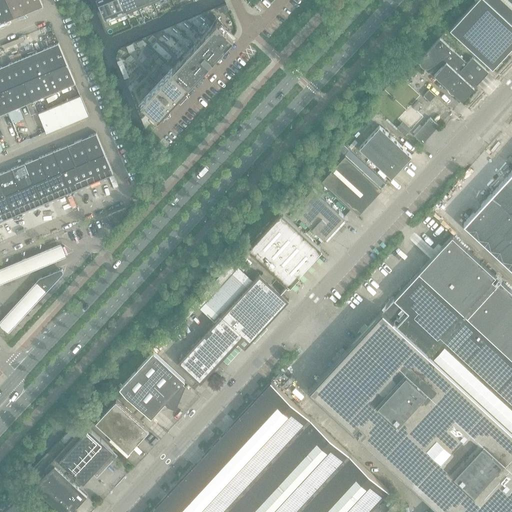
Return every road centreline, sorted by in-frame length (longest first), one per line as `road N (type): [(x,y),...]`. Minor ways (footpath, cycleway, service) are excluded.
road 1 (unclassified): [(117,511),(511,84)]
road 2 (secondary): [(24,400),(394,0)]
road 3 (secondary): [(367,0),(9,386)]
road 4 (unclassified): [(0,251),(122,198),(125,181),(101,119)]
road 5 (residential): [(156,135),(253,32)]
